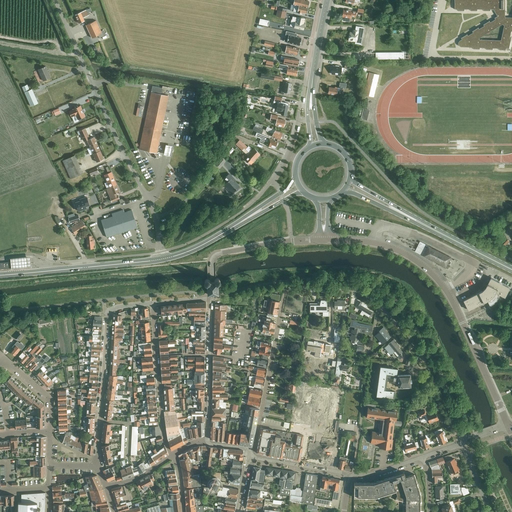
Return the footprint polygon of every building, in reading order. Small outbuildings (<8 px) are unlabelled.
[(511,0),(453,0),(454,1),(454,3),(454,9),(457,9),(457,11),(464,11),(464,9),(470,9),(470,11),(477,11),(477,9),(483,9),(483,11),(490,11),(490,9),(493,9),(497,16),(495,18),(495,19),(490,22),(490,21),(484,24),(484,26),(479,29),(478,27),(472,31),(473,32),(468,35),(467,34),(461,38),(462,39),(460,40),(460,41),(459,42),(459,43),(458,43),(459,44),(459,45),(460,46),(461,46),(461,47),(462,47),(463,47),(473,47),(473,49),(480,49),(480,47),(486,48),(486,49),(493,49),(493,48),(499,48),(499,50),(506,50),(506,48),(509,48),(510,43),(511,41),(511,37),(510,37),(511,34),(511,31),(511,0)] [(294,10),(294,12),(302,14),(302,12),(306,13),(307,7),(299,5),(297,11),(294,10)] [(276,16),(285,18),(287,9),(278,7),(276,16)] [(75,15),(79,23),(84,21),(83,18),(89,15),(86,10),(75,15)] [(341,12),(341,14),(342,14),(341,16),(343,17),(342,20),(349,22),(350,18),(350,16),(355,17),(355,13),(351,12),(351,11),(347,10),(346,11),(342,10),(342,12),(341,12)] [(292,16),(290,26),(294,27),(303,29),(304,24),(302,24),(304,19),(297,17),(292,16)] [(86,25),(92,38),(102,33),(96,20),(86,25)] [(349,32),(348,39),(352,40),(352,41),(356,41),(355,43),(360,43),(363,27),(355,26),(355,30),(353,30),(352,33),(349,32)] [(286,31),(285,37),(287,38),(286,42),(299,46),(301,38),(296,37),(296,36),(295,36),(295,33),(286,31)] [(298,48),(297,48),(290,46),(290,47),(286,46),(285,52),(297,55),(298,48)] [(285,57),(281,56),(280,59),(284,60),(284,63),(298,66),(299,60),(285,57)] [(280,64),(279,68),(287,70),(286,74),(296,76),(297,69),(291,68),(291,67),(288,66),(288,65),(280,64)] [(344,68),(338,67),(338,65),(335,65),(335,67),(332,66),(331,74),(340,75),(340,72),(343,72),(344,68)] [(38,70),(43,81),(51,77),(46,66),(38,70)] [(364,95),(373,97),(379,75),(369,73),(364,95)] [(285,92),(289,93),(291,83),(283,82),(281,94),(285,94),(285,92)] [(32,89),(29,90),(27,85),(22,87),(30,106),(38,103),(32,89)] [(339,91),(339,88),(333,87),(333,88),(328,87),(327,94),(336,95),(337,91),(339,91)] [(139,148),(156,152),(168,96),(150,92),(139,148)] [(273,103),(273,104),(277,106),(276,109),(282,111),(281,113),(285,114),(288,106),(288,103),(281,102),(282,97),(275,96),(274,100),(273,103)] [(77,120),(85,117),(80,106),(73,109),(73,110),(69,112),(71,118),(76,116),(77,120)] [(361,119),(367,120),(369,110),(363,109),(361,119)] [(275,125),(283,127),(284,121),(277,119),(278,116),(271,114),(270,120),(276,121),(275,125)] [(271,136),(279,140),(280,138),(281,138),(282,136),(281,135),(282,133),(267,126),(265,130),(273,133),(271,136)] [(90,147),(97,143),(94,137),(90,138),(85,128),(77,131),(78,135),(80,134),(83,141),(87,140),(90,147)] [(268,138),(267,140),(261,138),(260,142),(266,144),(265,145),(271,147),(275,148),(277,142),(268,138)] [(228,146),(231,143),(227,140),(225,142),(226,143),(222,147),(224,149),(228,146)] [(248,145),(247,147),(239,140),(235,144),(247,156),(244,159),(250,165),(253,162),(253,161),(259,154),(253,149),(250,152),(249,151),(251,148),(248,145)] [(97,143),(90,147),(97,162),(104,158),(97,143)] [(173,146),(165,144),(163,155),(171,156),(173,146)] [(62,160),(71,179),(84,173),(75,155),(62,160)] [(216,165),(219,167),(224,161),(221,158),(216,165)] [(110,187),(117,184),(111,171),(104,174),(110,187)] [(228,187),(233,192),(239,186),(233,179),(233,178),(229,174),(223,179),(226,182),(224,185),(227,188),(228,187)] [(110,187),(107,188),(112,201),(120,198),(118,195),(117,195),(116,193),(120,191),(117,184),(110,187)] [(76,203),(79,211),(86,208),(85,207),(90,205),(87,197),(80,200),(80,201),(76,203)] [(131,210),(124,212),(123,210),(111,214),(112,216),(108,217),(107,215),(103,216),(104,219),(101,220),(106,237),(137,227),(131,210)] [(71,227),(76,234),(86,227),(82,221),(71,227)] [(428,246),(428,247),(419,243),(415,252),(420,255),(422,252),(425,253),(424,256),(446,267),(450,258),(428,246)] [(30,258),(13,259),(14,269),(18,269),(30,268),(30,265),(30,262),(30,258)] [(220,282),(220,281),(220,280),(220,279),(219,279),(219,278),(218,278),(217,278),(216,278),(215,278),(215,279),(214,279),(214,280),(214,281),(212,281),(210,281),(210,280),(209,280),(209,279),(208,279),(207,279),(206,279),(205,279),(205,280),(204,280),(204,281),(204,282),(204,283),(205,283),(205,284),(206,284),(206,285),(207,286),(207,294),(212,294),(218,294),(218,285),(219,284),(218,283),(219,283),(219,282),(220,282)] [(482,291),(463,301),(468,311),(488,300),(491,304),(499,298),(502,295),(505,297),(510,289),(490,278),(486,287),(484,287),(481,289),(482,291)] [(267,315),(271,315),(273,316),(274,313),(277,314),(279,301),(270,299),(270,302),(268,302),(264,301),(264,304),(264,306),(269,307),(267,315)] [(327,304),(326,300),(321,300),(320,302),(318,302),(318,304),(309,304),(309,305),(309,306),(310,306),(310,310),(322,310),(322,316),(329,316),(329,310),(329,306),(327,306),(327,305),(327,304)] [(344,310),(344,309),(344,300),(337,300),(337,302),(334,301),(334,306),(332,306),(332,308),(334,308),(334,310),(335,310),(335,309),(339,309),(339,311),(344,310)] [(374,312),(371,311),(365,307),(366,305),(358,301),(355,306),(355,307),(354,309),(358,311),(359,309),(362,310),(360,313),(362,315),(363,313),(368,316),(369,314),(373,317),(374,315),(373,314),(374,312)] [(206,302),(186,303),(187,311),(205,311),(206,302)] [(183,313),(187,312),(187,311),(186,303),(186,304),(182,304),(177,305),(178,314),(183,313)] [(135,309),(135,310),(138,310),(138,314),(139,319),(149,318),(148,308),(141,308),(141,309),(138,309),(138,307),(135,308),(135,309)] [(112,319),(121,320),(122,316),(125,315),(124,311),(118,313),(118,315),(113,315),(112,319)] [(205,326),(205,316),(194,315),(193,315),(192,326),(191,326),(205,326)] [(271,315),(267,315),(266,317),(262,316),(262,321),(264,321),(264,324),(268,324),(267,325),(275,327),(275,322),(275,321),(274,320),(272,321),(271,320),(271,315)] [(90,325),(93,326),(101,326),(102,317),(94,316),(94,320),(93,319),(93,324),(90,323),(89,325),(90,325)] [(357,323),(357,321),(353,320),(353,319),(355,317),(352,316),(351,318),(351,319),(351,320),(351,319),(349,325),(354,327),(354,330),(353,330),(351,329),(350,333),(351,333),(351,336),(350,336),(349,339),(351,339),(351,342),(352,342),(353,344),(355,343),(357,344),(356,351),(363,352),(364,342),(358,341),(360,332),(366,333),(370,334),(372,326),(368,325),(357,323)] [(139,329),(149,328),(149,322),(145,322),(144,320),(135,321),(135,323),(141,323),(141,326),(139,326),(139,329)] [(264,324),(260,323),(260,327),(263,327),(263,331),(265,331),(265,333),(270,334),(271,332),(273,333),(275,327),(267,325),(268,324),(264,324)] [(375,335),(382,344),(390,337),(385,330),(386,330),(383,326),(378,330),(379,331),(375,335)] [(20,349),(23,351),(25,348),(23,346),(17,341),(22,335),(19,332),(14,338),(17,341),(12,347),(14,348),(11,352),(15,355),(20,349)] [(404,351),(403,352),(398,346),(399,345),(394,339),(384,347),(388,352),(387,353),(388,355),(390,355),(394,352),(399,359),(405,354),(404,351)] [(258,347),(270,349),(271,343),(257,340),(256,344),(259,344),(258,347)] [(307,340),(305,350),(306,350),(314,352),(314,355),(319,356),(320,352),(322,352),(322,354),(328,355),(329,352),(330,345),(326,344),(326,343),(317,342),(317,341),(313,340),(313,341),(307,340)] [(24,363),(40,346),(39,346),(42,344),(39,341),(36,345),(27,355),(23,351),(18,356),(20,358),(20,360),(24,363)] [(139,351),(151,350),(151,344),(145,345),(145,343),(138,343),(139,351)] [(233,345),(222,344),(213,343),(213,344),(214,344),(213,344),(213,350),(213,353),(220,354),(220,352),(221,352),(222,349),(232,350),(233,345)] [(33,360),(36,358),(34,356),(36,354),(38,352),(42,348),(40,346),(24,363),(28,367),(34,361),(33,360)] [(168,347),(159,347),(159,348),(160,354),(168,354),(168,350),(176,350),(176,346),(168,347)] [(270,349),(258,347),(256,346),(255,351),(251,350),(251,355),(257,357),(258,353),(264,354),(262,358),(267,358),(267,355),(269,355),(270,349)] [(258,357),(257,357),(251,355),(250,356),(248,361),(255,363),(255,361),(257,361),(257,365),(267,367),(268,360),(267,360),(267,358),(262,358),(261,359),(258,358),(258,357)] [(34,361),(28,367),(32,371),(37,365),(39,366),(41,364),(45,360),(46,361),(48,359),(46,357),(43,360),(40,357),(38,359),(37,357),(34,361)] [(341,370),(349,371),(350,366),(340,364),(340,361),(337,360),(335,373),(334,376),(335,377),(334,382),(333,385),(338,386),(339,377),(341,370)] [(247,375),(249,375),(250,369),(257,370),(256,374),(265,376),(266,369),(248,365),(248,367),(247,375)] [(45,374),(49,370),(52,369),(51,367),(48,369),(46,370),(42,366),(40,368),(40,367),(35,372),(37,374),(36,375),(39,379),(45,374)] [(398,375),(396,375),(397,368),(380,366),(376,396),(394,398),(395,391),(386,390),(387,377),(393,378),(393,382),(398,382),(398,387),(405,387),(410,387),(410,381),(411,381),(411,379),(410,379),(410,374),(404,374),(398,375)] [(49,378),(53,374),(51,372),(47,376),(45,374),(39,379),(43,383),(49,378)] [(154,378),(146,378),(146,375),(140,375),(140,382),(143,382),(146,382),(147,384),(154,383),(154,378)] [(170,376),(161,376),(161,377),(161,383),(170,382),(170,379),(178,379),(178,375),(170,375),(170,376)] [(8,387),(15,381),(11,376),(4,383),(8,387)] [(43,383),(47,387),(47,386),(49,389),(51,388),(52,389),(54,388),(52,386),(55,384),(53,382),(57,378),(55,376),(52,379),(52,380),(49,378),(43,383)] [(249,385),(261,388),(261,384),(263,385),(265,378),(251,376),(250,379),(255,380),(255,384),(249,383),(249,385)] [(12,391),(18,384),(15,381),(8,387),(12,391)] [(16,395),(22,388),(18,384),(12,391),(16,395)] [(173,393),(174,393),(174,387),(172,388),(172,384),(164,385),(164,388),(164,394),(173,393)] [(261,388),(249,385),(248,385),(247,387),(250,388),(249,391),(247,390),(246,395),(249,395),(261,397),(262,390),(260,389),(261,388)] [(303,390),(302,396),(311,397),(311,398),(315,398),(317,387),(312,387),(312,392),(303,390)] [(317,387),(315,398),(319,399),(319,398),(328,400),(329,394),(321,393),(321,388),(317,387)] [(21,399),(26,392),(22,388),(16,395),(21,399)] [(25,402),(31,395),(26,392),(21,399),(25,402)] [(219,394),(219,392),(212,392),(212,398),(219,398),(219,401),(223,402),(223,398),(228,398),(228,394),(219,394)] [(31,404),(35,398),(31,395),(25,402),(29,406),(31,404)] [(259,405),(261,397),(249,395),(247,403),(248,404),(248,403),(259,405)] [(294,397),(294,401),(302,402),(301,407),(307,408),(308,408),(308,404),(309,399),(294,397)] [(37,409),(44,405),(40,402),(35,398),(31,404),(37,409)] [(226,402),(223,402),(219,401),(219,398),(212,398),(212,408),(219,408),(225,408),(226,402)] [(320,406),(320,409),(321,410),(327,410),(328,405),(337,407),(337,402),(322,401),(322,406),(320,406)] [(248,414),(257,416),(259,409),(250,407),(250,406),(246,406),(246,409),(249,410),(248,414)] [(294,411),(294,415),(300,416),(306,417),(307,413),(306,412),(307,408),(301,407),(301,412),(294,411)] [(367,415),(396,419),(397,411),(368,407),(367,415)] [(182,417),(181,412),(176,412),(176,410),(163,411),(164,415),(166,428),(166,432),(167,437),(171,450),(181,445),(187,442),(187,439),(184,427),(183,428),(180,428),(179,420),(183,419),(182,417)] [(319,414),(319,418),(331,420),(332,416),(326,415),(327,410),(321,410),(320,414),(319,414)] [(435,412),(427,415),(425,410),(418,413),(421,421),(425,419),(428,418),(429,422),(435,419),(436,421),(438,420),(435,412)] [(257,416),(248,414),(242,413),(242,415),(245,415),(243,424),(246,425),(246,428),(248,428),(247,432),(248,432),(249,432),(254,433),(257,416)] [(396,421),(396,419),(367,415),(366,417),(381,419),(380,423),(378,424),(393,426),(393,425),(400,426),(401,425),(402,422),(401,421),(396,421)] [(292,420),(292,423),(304,425),(306,417),(300,416),(299,421),(292,420)] [(319,418),(318,427),(331,429),(331,425),(325,424),(326,419),(319,418)] [(191,428),(190,426),(189,422),(182,423),(183,428),(184,427),(187,439),(193,437),(192,428),(191,428)] [(193,437),(199,436),(197,424),(190,426),(191,428),(192,428),(193,437)] [(392,434),(393,426),(378,424),(378,427),(380,428),(379,432),(392,434)] [(138,426),(136,426),(134,426),(132,426),(130,454),(136,455),(137,450),(139,450),(139,441),(137,442),(138,426)] [(219,441),(220,428),(216,428),(216,426),(211,426),(210,438),(211,438),(211,439),(212,439),(215,440),(219,441)] [(296,433),(294,444),(285,442),(285,440),(280,439),(280,436),(275,435),(276,430),(260,427),(256,447),(255,452),(300,461),(303,445),(301,445),(303,435),(296,433)] [(430,442),(444,436),(444,434),(445,434),(443,431),(442,428),(434,431),(436,437),(432,439),(429,439),(430,442)] [(67,445),(71,434),(73,429),(67,430),(66,433),(65,433),(65,434),(65,435),(62,442),(67,445)] [(392,434),(379,432),(379,433),(372,432),(371,436),(370,436),(370,438),(391,441),(392,434)] [(71,447),(76,436),(71,434),(67,445),(70,446),(71,447)] [(350,440),(355,441),(355,436),(348,435),(348,440),(345,455),(347,455),(350,440)] [(411,450),(407,435),(404,435),(406,441),(403,442),(405,447),(402,448),(404,453),(409,452),(409,451),(411,450)] [(407,435),(411,450),(413,449),(413,450),(416,450),(416,448),(419,447),(417,442),(414,442),(414,441),(411,442),(409,435),(407,435)] [(430,442),(429,439),(429,437),(423,439),(421,435),(419,435),(422,448),(424,447),(425,448),(427,448),(428,446),(428,444),(430,443),(430,442)] [(430,442),(430,443),(434,442),(437,441),(439,445),(442,443),(447,441),(446,438),(445,438),(444,436),(430,442)] [(391,442),(391,441),(370,438),(370,442),(380,444),(379,447),(391,449),(392,442),(391,442)] [(81,451),(84,442),(83,442),(79,441),(79,442),(76,449),(81,451)] [(307,450),(306,456),(310,457),(310,458),(313,459),(316,443),(313,442),(311,451),(307,450)] [(316,443),(313,459),(317,460),(318,458),(322,459),(323,452),(319,452),(320,443),(316,443)] [(323,452),(322,459),(326,460),(326,461),(330,462),(333,445),(329,445),(327,453),(323,452)] [(333,445),(330,462),(333,462),(334,461),(338,461),(339,455),(335,455),(336,446),(333,445)] [(46,446),(36,446),(34,446),(34,454),(36,454),(36,456),(41,456),(41,455),(45,455),(45,452),(46,446)] [(159,450),(160,449),(158,446),(153,450),(154,452),(160,460),(164,457),(159,450)] [(159,450),(164,457),(168,454),(165,446),(160,449),(159,450)] [(211,460),(212,452),(213,447),(208,446),(201,446),(201,452),(206,452),(206,455),(207,455),(205,470),(210,470),(211,460)] [(193,447),(187,450),(190,457),(189,458),(190,462),(195,460),(196,460),(193,447)] [(232,458),(242,460),(243,450),(232,449),(228,449),(226,461),(231,461),(232,460),(232,458)] [(160,460),(154,452),(154,453),(153,454),(150,450),(148,451),(150,456),(151,455),(152,457),(148,460),(150,466),(156,463),(160,460)] [(189,458),(190,457),(187,450),(185,452),(182,453),(178,455),(179,458),(180,457),(183,456),(184,459),(181,460),(180,459),(179,459),(181,467),(182,471),(183,476),(193,475),(192,469),(191,464),(190,462),(189,458)] [(33,466),(45,466),(45,457),(41,457),(41,456),(36,456),(36,461),(30,461),(30,466),(33,466)] [(344,469),(345,462),(346,458),(340,456),(338,468),(344,469)] [(345,462),(344,469),(351,471),(353,464),(354,457),(351,456),(350,461),(349,463),(345,462)] [(450,473),(451,476),(459,472),(458,470),(454,458),(445,462),(450,473)] [(128,477),(125,468),(124,466),(126,465),(125,459),(121,460),(119,461),(122,469),(119,470),(123,479),(128,477)] [(440,469),(438,465),(436,459),(429,462),(431,470),(432,483),(437,483),(436,478),(442,477),(441,469),(440,469)] [(137,465),(137,466),(139,473),(140,473),(147,468),(150,466),(148,462),(144,464),(143,462),(137,465)] [(128,477),(134,475),(132,468),(130,465),(125,468),(128,477)] [(139,473),(137,466),(134,467),(133,465),(130,465),(132,468),(134,475),(139,473)] [(41,472),(45,472),(45,466),(33,466),(33,477),(34,477),(38,477),(38,471),(41,471),(41,472)] [(266,470),(265,470),(260,469),(260,468),(253,466),(251,480),(264,482),(265,475),(266,470)] [(111,467),(103,470),(108,482),(115,479),(113,475),(115,474),(111,467)] [(294,489),(292,489),(293,482),(289,481),(289,479),(294,480),(296,472),(266,467),(265,470),(266,470),(265,475),(280,477),(279,485),(281,485),(279,493),(290,495),(289,501),(294,502),(301,503),(313,505),(318,475),(306,473),(303,491),(301,490),(300,489),(300,488),(296,487),(296,488),(294,489)] [(169,485),(177,483),(174,469),(165,471),(166,476),(167,476),(167,479),(169,485)] [(213,488),(214,488),(215,488),(216,487),(217,487),(217,486),(218,486),(219,485),(219,484),(219,483),(219,482),(220,473),(211,472),(210,479),(210,480),(209,481),(209,482),(209,483),(209,484),(210,485),(210,486),(211,486),(211,487),(212,487),(213,487),(213,488)] [(239,485),(241,475),(231,473),(231,474),(227,474),(227,475),(226,475),(226,476),(227,476),(227,478),(230,478),(230,477),(231,477),(231,480),(229,479),(228,482),(229,483),(239,485)] [(354,482),(354,497),(356,497),(356,496),(360,496),(360,498),(364,498),(364,496),(368,496),(368,498),(373,498),(373,496),(377,495),(377,497),(382,495),(382,494),(385,493),(386,494),(390,493),(389,491),(393,490),(393,492),(395,491),(397,496),(395,499),(397,500),(399,501),(400,501),(402,501),(406,501),(405,511),(418,511),(419,510),(421,510),(421,505),(419,505),(419,502),(421,502),(421,496),(419,496),(418,493),(420,492),(418,487),(417,488),(416,484),(417,484),(416,479),(414,480),(413,476),(415,476),(414,474),(405,477),(404,473),(392,476),(387,478),(386,478),(385,478),(384,479),(379,481),(378,481),(377,481),(376,481),(375,482),(373,483),(370,483),(369,482),(368,482),(367,482),(366,482),(362,482),(360,482),(358,482),(354,482)] [(143,478),(148,486),(150,485),(151,487),(154,485),(152,481),(154,480),(151,474),(148,475),(143,478)] [(193,475),(183,476),(184,488),(200,486),(200,474),(193,475)] [(88,484),(84,486),(85,491),(89,490),(90,490),(103,489),(96,475),(85,476),(88,484)] [(334,507),(338,508),(343,480),(322,476),(320,491),(326,492),(326,489),(327,489),(327,488),(334,489),(332,500),(315,497),(314,505),(333,508),(334,507)] [(146,488),(148,486),(143,478),(139,480),(136,482),(139,488),(142,486),(144,490),(147,489),(146,488)] [(263,488),(264,482),(251,480),(249,489),(267,491),(268,489),(263,488)] [(172,493),(179,492),(177,485),(177,483),(169,485),(169,487),(167,487),(168,491),(171,491),(171,493),(172,493)] [(465,487),(459,488),(459,484),(450,484),(450,494),(459,494),(459,493),(463,493),(463,494),(468,492),(466,488),(467,488),(466,487),(465,487)] [(227,497),(229,487),(218,485),(218,489),(204,487),(203,493),(217,495),(227,497)] [(440,499),(443,499),(443,486),(435,487),(436,498),(439,498),(439,499),(440,499)] [(227,497),(236,499),(238,489),(229,487),(227,497)] [(184,489),(185,498),(199,497),(198,488),(184,489)] [(90,490),(89,490),(92,501),(106,500),(103,489),(90,490)] [(267,495),(267,491),(249,489),(248,496),(262,498),(263,494),(267,495)] [(44,511),(45,492),(21,494),(21,502),(18,502),(17,511),(44,511)] [(169,499),(179,497),(180,497),(179,492),(172,493),(171,493),(167,494),(158,495),(159,502),(164,500),(169,499)] [(161,511),(162,511),(181,509),(179,497),(169,499),(170,502),(170,507),(161,508),(161,511)] [(198,506),(197,498),(185,498),(185,500),(185,505),(186,505),(186,506),(194,506),(195,506),(198,506)] [(271,511),(272,503),(280,504),(281,500),(273,499),(265,498),(264,499),(263,506),(263,507),(263,510),(265,510),(271,511)] [(452,511),(451,507),(454,506),(453,504),(460,502),(458,498),(449,502),(449,504),(442,506),(443,507),(442,507),(442,508),(442,509),(443,511),(442,511),(441,511),(452,511)] [(53,511),(63,511),(64,503),(53,503),(53,511)]
